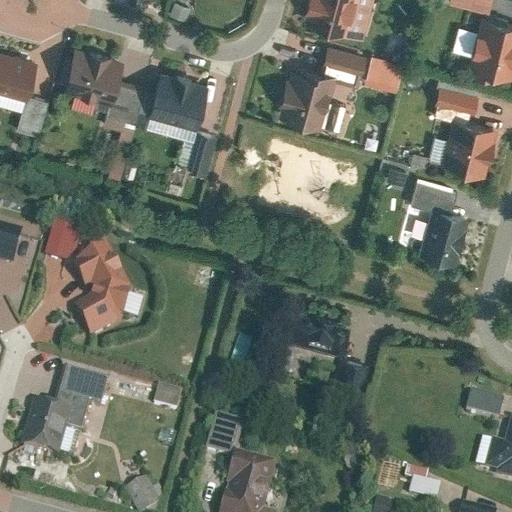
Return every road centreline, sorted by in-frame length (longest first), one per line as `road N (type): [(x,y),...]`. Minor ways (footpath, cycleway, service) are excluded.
road 1 (residential): [(275,0),(267,30),(238,57),(29,1)]
road 2 (residential): [(511,363),(500,356),(483,316),(511,186)]
